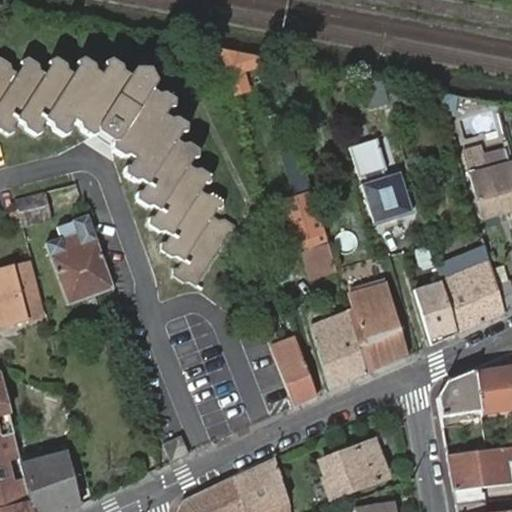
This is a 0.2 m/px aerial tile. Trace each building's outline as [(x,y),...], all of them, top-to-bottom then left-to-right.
[(236,71),(244,56),(216,51),(228,88),(240,84),(236,71)] [(98,126),(118,139),(116,143),(110,146),(108,154),(118,161),(121,159),(130,165),(126,170),(122,171),(120,178),(130,185),(134,183),(143,188),(139,195),(134,197),(134,204),(143,210),(147,209),(155,212),(151,218),(148,219),(146,228),(156,235),(160,233),(168,238),(164,243),(160,245),(158,254),(167,260),(172,258),(180,262),(176,269),(173,269),(172,279),(180,284),(185,281),(193,286),(224,240),(232,238),(232,230),(221,223),(215,224),(210,220),(215,212),(218,212),(218,205),(211,199),(207,201),(199,195),(204,188),(207,188),(207,179),(197,174),(193,175),(186,169),(191,162),(193,162),(193,153),(185,148),(182,149),(174,144),(177,138),(181,137),(181,130),(171,123),(168,125),(160,119),(164,113),(170,112),(170,104),(159,99),(157,101),(150,95),(152,85),(144,76),(128,74),(124,80),(117,74),(117,71),(108,65),(101,68),(101,73),(96,79),(91,77),(90,70),(80,63),(73,67),(73,71),(67,78),(61,74),(61,70),(52,63),(46,67),(46,71),(42,77),(34,72),(34,67),(25,61),(18,65),(19,68),(14,75),(8,72),(9,68),(0,61),(0,135),(5,139),(12,135),(12,130),(16,123),(23,127),(24,132),(33,140),(39,136),(39,131),(44,123),(51,128),(52,133),(60,140),(67,136),(65,131),(71,125),(79,130),(79,134),(88,141),(95,136),(94,132),(98,126)] [(404,107),(398,89),(385,93),(390,111),(404,107)] [(347,146),(353,180),(382,175),(377,141),(347,146)] [(511,211),(511,174),(509,166),(504,148),(484,153),(481,144),(461,150),(481,220),(511,211)] [(413,177),(421,203),(435,198),(427,173),(413,177)] [(412,216),(399,175),(360,187),(373,229),(412,216)] [(14,203),(22,229),(50,221),(44,196),(14,203)] [(68,308),(114,292),(86,219),(58,230),(62,241),(45,248),(68,308)] [(457,337),(502,317),(494,289),(479,243),(473,246),(474,251),(436,268),(441,285),(457,337)] [(309,251),(305,253),(313,278),(336,272),(328,245),(309,251)] [(0,328),(43,318),(36,292),(32,292),(26,267),(0,273),(0,328)] [(502,317),(511,312),(511,288),(511,284),(494,289),(502,317)] [(457,337),(441,285),(412,294),(430,349),(457,337)] [(374,373),(408,358),(385,286),(350,297),(374,373)] [(330,393),(367,377),(347,309),(319,317),(316,310),(304,313),(330,393)] [(263,322),(266,331),(273,328),(270,319),(263,322)] [(294,409),(317,398),(294,339),(279,344),(273,328),(266,331),(294,409)] [(437,399),(447,456),(485,450),(480,413),(474,377),(473,371),(445,383),(443,387),(437,399)] [(511,373),(511,371),(474,377),(480,413),(511,407),(511,373)] [(0,511),(33,511),(21,463),(0,379),(0,511)] [(171,465),(189,457),(182,438),(164,447),(171,465)] [(330,497),(386,476),(373,442),(321,463),(327,476),(323,480),(330,497)] [(485,450),(447,456),(455,506),(483,501),(481,487),(510,483),(511,482),(511,445),(511,446),(485,450)] [(21,463),(33,511),(68,511),(81,506),(67,452),(21,463)] [(275,458),(235,475),(247,511),(290,511),(289,503),(275,458)] [(178,511),(177,511),(247,511),(235,475),(186,499),(178,511)] [(488,511),(487,500),(483,501),(455,506),(456,511),(511,511),(511,510),(497,511),(488,511)]
